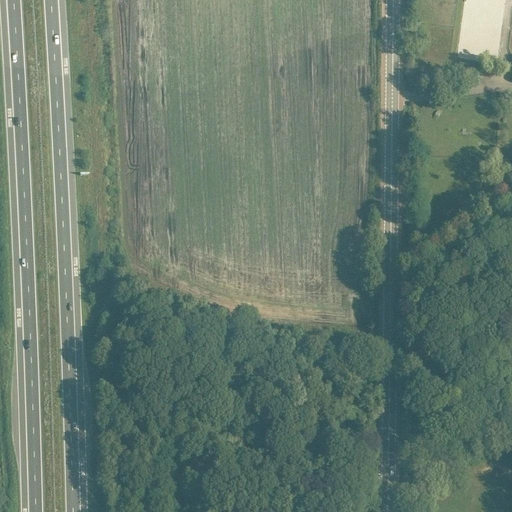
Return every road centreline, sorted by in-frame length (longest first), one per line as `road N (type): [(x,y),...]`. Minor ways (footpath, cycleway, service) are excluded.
road 1 (trunk): [(13,0),(35,511)]
road 2 (trunk): [(72,511),(51,0)]
road 3 (tertiary): [(387,511),(392,0)]
